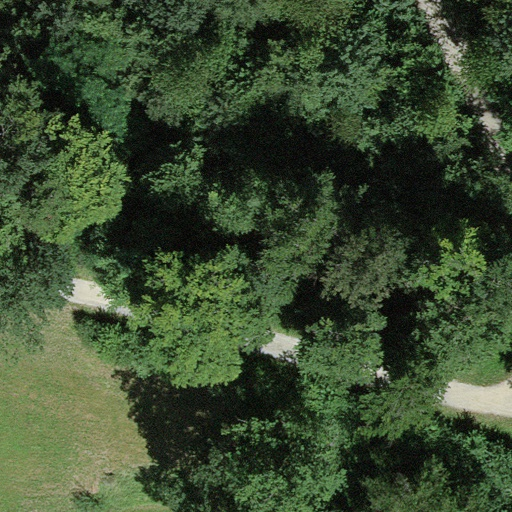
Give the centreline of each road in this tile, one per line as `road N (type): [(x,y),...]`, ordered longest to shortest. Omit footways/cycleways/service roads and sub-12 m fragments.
road 1 (track): [(511,407),(0,266)]
road 2 (track): [(435,0),(511,196)]
